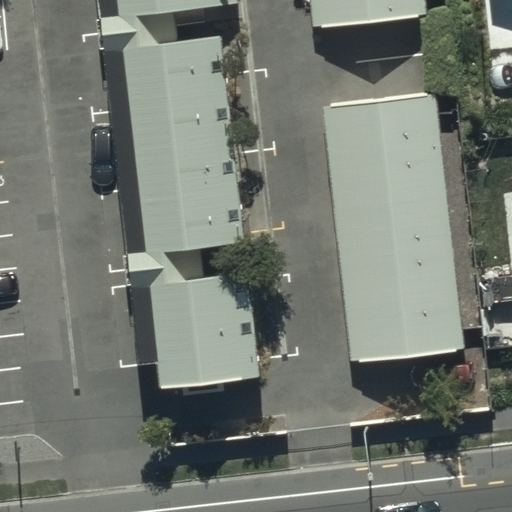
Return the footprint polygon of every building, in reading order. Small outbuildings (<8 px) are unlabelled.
[(107,48),(123,46),(147,250),(130,252),(134,286),(152,284),(164,386),(262,375),(250,272),(207,277),(204,244),(247,238),(223,35),(181,40),(177,8),(239,1),(238,0),(119,0),(121,15),(103,17),(107,48)] [(311,0),(315,26),(429,13),(427,0),(311,0)] [(511,71),(507,3),(455,7),(461,89),(511,85),(511,71)] [(324,108),(352,360),(465,347),(437,95),(324,108)] [(511,277),(493,279),(495,303),(511,301),(511,277)]
